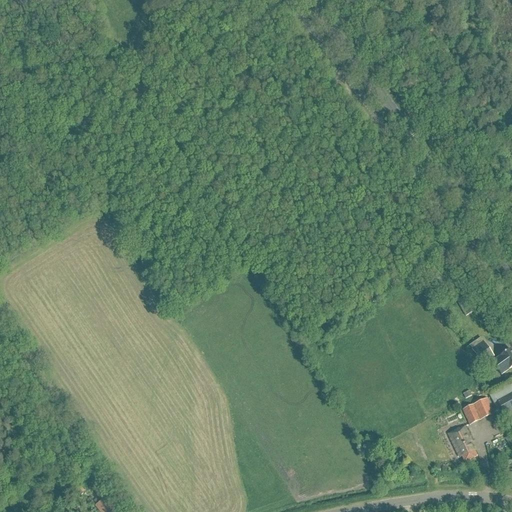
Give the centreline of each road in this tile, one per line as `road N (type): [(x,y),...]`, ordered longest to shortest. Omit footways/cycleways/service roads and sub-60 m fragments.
road 1 (primary): [(511,273),(308,0)]
road 2 (unclassified): [(345,511),(426,498),(511,500)]
